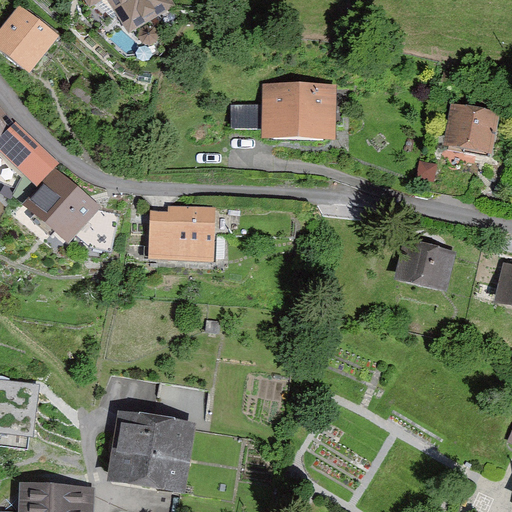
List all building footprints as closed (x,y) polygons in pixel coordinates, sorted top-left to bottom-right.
[(89,0),(91,2),(112,19),(125,11),(134,25),(166,5),(162,0),(89,0)] [(0,24),(11,14),(0,2),(0,24)] [(26,11),(1,46),(28,65),(43,44),(48,48),(58,34),(26,11)] [(153,30),(146,29),(142,32),(140,39),(144,43),(150,44),(155,41),(156,35),(153,30)] [(97,91),(82,80),(74,93),(88,103),(97,91)] [(273,108),(233,107),(232,128),(274,129),(273,143),(274,143),(274,135),(300,136),(300,143),(324,144),(331,137),(331,127),(343,127),(344,96),(274,93),(273,108)] [(455,110),(449,143),(465,147),(464,153),(487,157),(495,118),(455,110)] [(0,127),(0,181),(4,183),(17,188),(24,174),(18,168),(19,166),(0,148),(8,137),(0,127)] [(19,166),(38,147),(17,128),(8,137),(0,148),(19,166)] [(38,147),(19,166),(40,185),(57,166),(38,147)] [(40,195),(30,207),(69,240),(94,211),(55,178),(40,195)] [(168,224),(150,223),(149,256),(204,259),(204,257),(223,258),(225,236),(214,235),(215,211),(169,209),(168,224)] [(411,248),(404,277),(440,286),(447,257),(411,248)] [(511,271),(510,271),(503,300),(511,301),(511,271)] [(0,382),(0,438),(33,442),(40,387),(0,382)] [(119,435),(112,477),(173,487),(183,429),(130,421),(127,436),(119,435)] [(80,511),(82,493),(31,491),(30,511),(80,511)]
